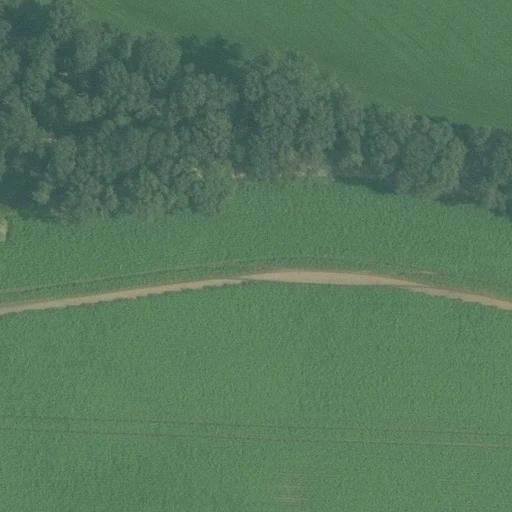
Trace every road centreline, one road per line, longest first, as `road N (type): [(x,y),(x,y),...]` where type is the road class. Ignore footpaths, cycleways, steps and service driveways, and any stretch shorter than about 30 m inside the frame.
road 1 (track): [(0,115),(84,161),(223,172)]
road 2 (track): [(223,172),(351,168),(444,182)]
